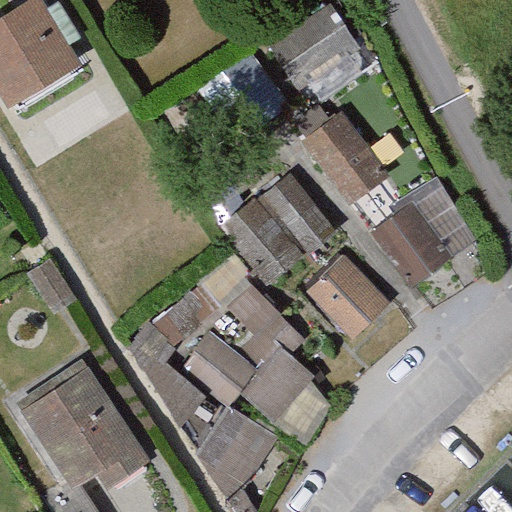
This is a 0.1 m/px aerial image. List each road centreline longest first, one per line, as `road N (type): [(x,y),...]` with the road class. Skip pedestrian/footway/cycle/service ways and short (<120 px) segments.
road 1 (residential): [(330,511),(390,437),(511,318)]
road 2 (residential): [(398,0),(511,213)]
